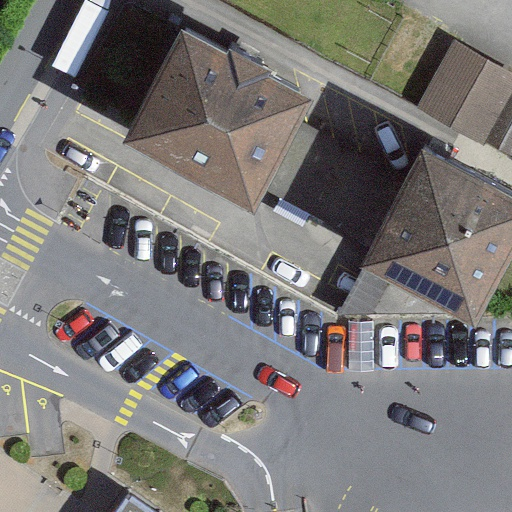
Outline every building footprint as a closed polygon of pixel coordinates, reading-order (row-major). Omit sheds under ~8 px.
[(184,39),(131,141),(253,204),(261,189),(297,120),(307,102),(184,39)] [(511,150),(511,80),(456,52),(425,111),(509,156),(511,150)] [(413,180),(297,120),(261,189),(377,249),(413,180)] [(511,241),(511,208),(422,162),(413,180),(377,249),(369,264),(472,318),(511,241)] [(163,511),(132,488),(115,511),(163,511)]
